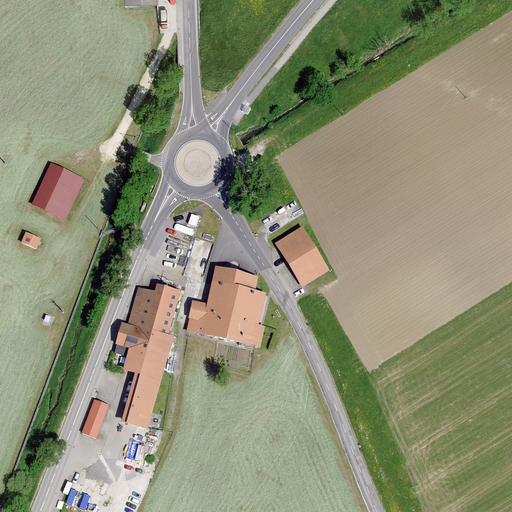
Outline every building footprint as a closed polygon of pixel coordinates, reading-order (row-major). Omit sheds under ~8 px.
[(86,181),(50,164),(30,206),(65,223),(86,181)] [(305,232),(279,246),(303,288),(328,274),(305,232)] [(41,243),(28,237),(24,246),(37,252),(41,243)] [(191,302),(185,334),(260,348),(264,327),(259,326),(265,295),(254,293),(257,278),(216,270),(209,306),(191,302)] [(180,295),(160,289),(158,296),(140,290),(129,328),(125,327),(115,361),(129,365),(127,371),(138,374),(131,400),(125,398),(122,408),(130,410),(123,433),(145,439),(150,422),(164,426),(165,420),(147,414),(152,397),(164,401),(176,362),(168,360),(173,343),(167,341),(180,295)]
